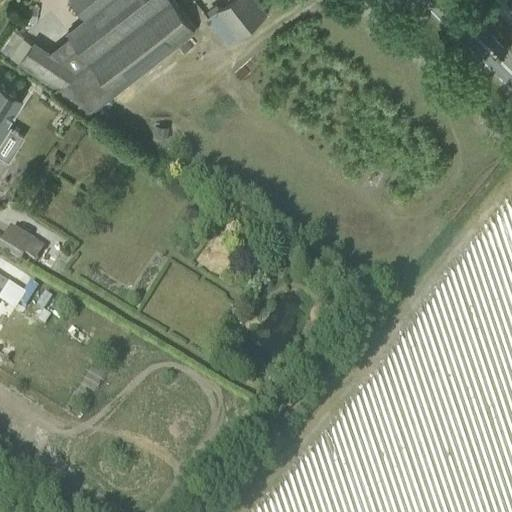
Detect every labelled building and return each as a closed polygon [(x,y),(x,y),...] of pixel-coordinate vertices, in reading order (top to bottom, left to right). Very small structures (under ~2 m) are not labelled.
[(18,64),(90,115),(193,33),(168,0),(72,0),(86,18),(68,32),(90,62),(80,70),(34,41),(18,64)] [(268,13),(257,0),(230,0),(208,17),(228,44),(268,13)] [(0,153),(10,160),(26,135),(6,123),(22,97),(0,82),(0,153)] [(167,126),(155,125),(154,138),(166,140),(167,126)] [(26,256),(35,242),(13,228),(0,248),(0,252),(21,264),(26,256)] [(0,300),(9,286),(0,279),(0,300)]
